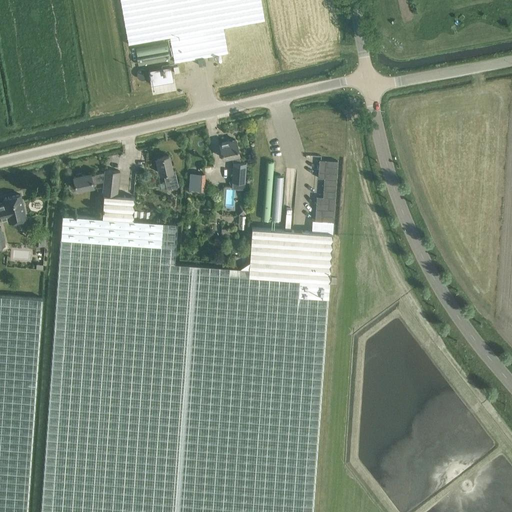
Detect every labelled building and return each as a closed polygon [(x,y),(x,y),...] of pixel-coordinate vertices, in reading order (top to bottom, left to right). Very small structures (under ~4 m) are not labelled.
[(264,20),(260,0),(120,0),(128,44),(169,37),(174,62),(216,54),(227,53),(223,27),(264,20)] [(139,65),(171,58),(167,41),(135,48),(139,65)] [(170,65),(148,69),(151,83),(173,79),(170,65)] [(245,182),(245,172),(246,162),(240,162),(235,139),(220,143),(223,158),(232,156),(233,161),(231,181),(245,182)] [(178,186),(177,179),(175,170),(172,170),(168,155),(156,157),(160,173),(163,173),(166,188),(178,186)] [(334,223),(337,161),(318,161),(317,179),(323,179),(322,204),(315,203),(314,222),(334,223)] [(105,169),(105,171),(103,181),(102,193),(104,193),(117,195),(120,171),(105,169)] [(93,183),(103,181),(105,171),(91,174),(90,173),(73,176),(76,189),(93,185),(93,183)] [(205,190),(206,174),(190,173),(189,189),(205,190)] [(281,220),(283,174),(274,174),(272,220),(281,220)] [(135,197),(117,195),(104,193),(103,215),(62,213),(48,417),(41,511),(312,511),(332,233),(252,227),(249,266),(173,261),(176,220),(134,218),(135,197)] [(4,202),(0,202),(0,219),(8,217),(9,221),(25,217),(20,194),(3,198),(4,202)] [(221,236),(230,236),(230,224),(221,223),(221,236)] [(36,234),(35,245),(45,246),(46,235),(36,234)] [(0,511),(26,511),(42,297),(0,294),(0,511)]
